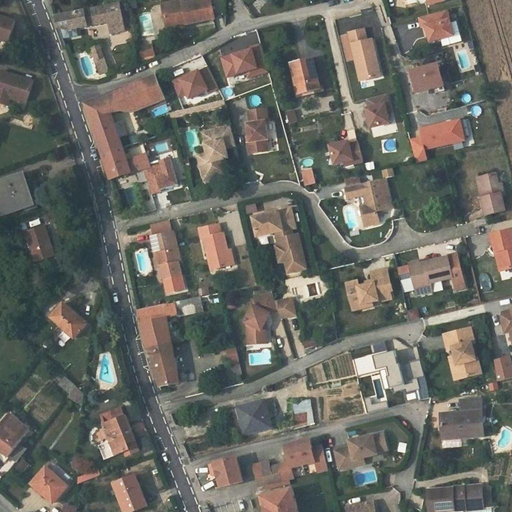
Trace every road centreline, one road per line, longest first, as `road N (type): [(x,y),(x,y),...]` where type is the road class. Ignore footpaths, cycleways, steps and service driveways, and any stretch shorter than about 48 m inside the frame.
road 1 (residential): [(461,231),(345,252),(299,192),(284,185),(107,228)]
road 2 (residential): [(405,492),(418,426),(412,413),(399,411),(175,468)]
road 3 (residential): [(351,0),(229,32),(70,100)]
road 4 (residential): [(410,329),(340,345),(246,390),(155,412)]
road 5 (residential): [(107,228),(131,345),(155,412)]
road 6 (residential): [(70,100),(107,228)]
